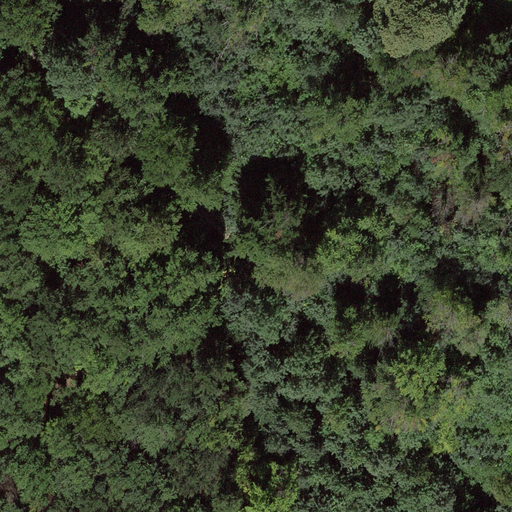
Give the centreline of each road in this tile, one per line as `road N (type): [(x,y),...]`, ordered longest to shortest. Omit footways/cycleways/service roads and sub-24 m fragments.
road 1 (track): [(206,216),(511,508)]
road 2 (track): [(0,5),(80,100),(206,216)]
